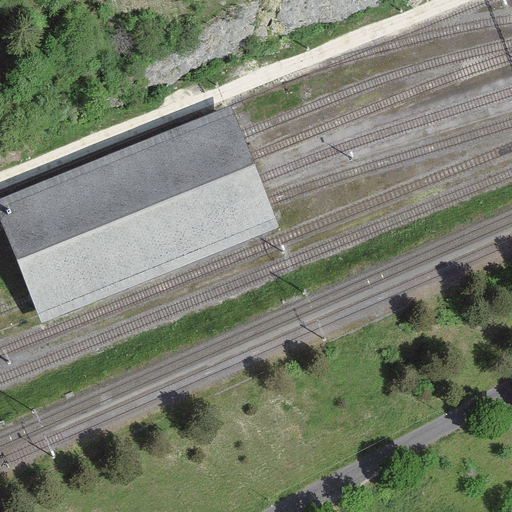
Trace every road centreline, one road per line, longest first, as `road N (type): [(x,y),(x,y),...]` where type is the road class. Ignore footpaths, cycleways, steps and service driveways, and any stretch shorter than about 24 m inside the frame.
road 1 (track): [(0,185),(454,0)]
road 2 (unclassified): [(511,391),(296,503)]
